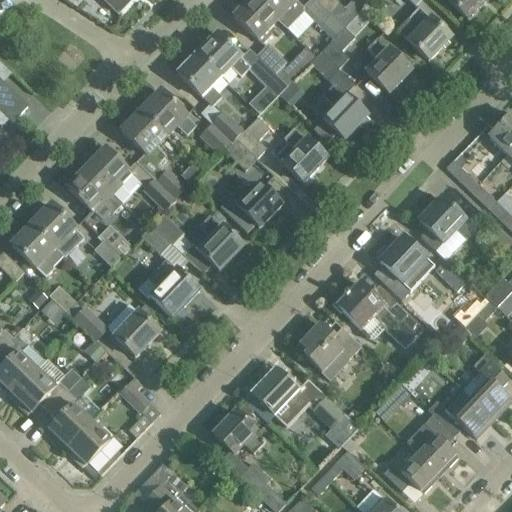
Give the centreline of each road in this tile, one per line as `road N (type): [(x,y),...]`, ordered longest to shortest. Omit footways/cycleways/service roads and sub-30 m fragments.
road 1 (residential): [(87,511),(511,73)]
road 2 (residential): [(0,199),(140,62)]
road 3 (residential): [(140,62),(36,0)]
